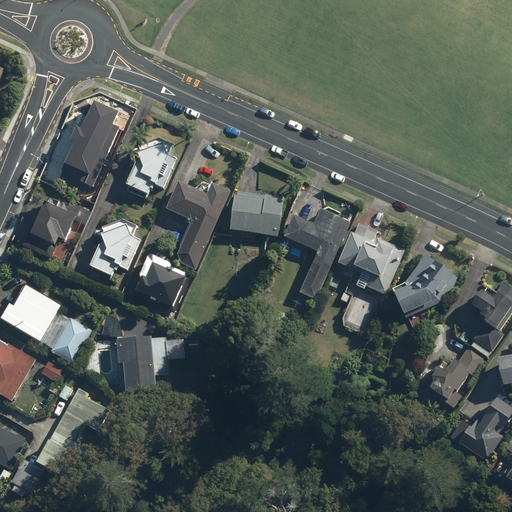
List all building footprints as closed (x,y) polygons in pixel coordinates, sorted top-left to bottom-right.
[(66,169),(61,179),(84,189),(87,182),(93,185),(102,165),(99,163),(105,151),(112,154),(125,126),(130,128),(138,111),(100,94),(72,105),(56,142),(67,147),(68,145),(71,146),(62,167),(66,169)] [(138,157),(125,189),(146,198),(150,190),(154,191),(173,147),(161,140),(141,149),(143,155),(138,157)] [(195,272),(228,194),(203,184),(192,193),(177,186),(166,213),(191,224),(174,263),(195,272)] [(281,201),(236,196),(235,200),(232,200),(228,235),(277,240),(281,201)] [(31,223),(21,249),(51,261),(58,243),(64,246),(75,221),(76,222),(80,212),(66,206),(61,218),(42,210),(36,225),(31,223)] [(292,219),(283,241),(317,255),(299,297),(316,304),(349,224),(319,212),(312,228),(292,219)] [(116,270),(125,274),(139,242),(133,239),(137,229),(124,223),(102,231),(104,238),(99,239),(103,248),(98,250),(89,271),(111,281),(116,270)] [(349,236),(336,267),(367,280),(363,289),(385,298),(403,254),(373,241),(377,233),(358,225),(353,237),(349,236)] [(171,311),(185,276),(168,270),(169,267),(146,258),(130,301),(156,311),(158,306),(171,311)] [(403,288),(389,294),(400,323),(432,309),(458,284),(424,259),(403,288)] [(470,312),(460,329),(464,331),(458,340),(464,343),(469,335),(474,339),(469,347),(489,360),(505,335),(497,330),(511,306),(511,289),(502,283),(491,301),(478,293),(467,310),(470,312)] [(7,308),(0,321),(0,326),(38,347),(39,345),(52,352),(50,355),(73,368),(92,333),(80,327),(82,325),(70,319),(68,323),(57,317),(61,310),(23,289),(12,310),(7,308)] [(135,339),(117,340),(119,368),(122,368),(124,396),(155,395),(154,391),(160,391),(159,379),(169,379),(166,341),(135,343),(135,339)] [(199,341),(187,341),(187,352),(199,353),(199,341)] [(0,349),(0,400),(6,404),(8,402),(12,405),(35,363),(7,347),(4,351),(0,349)] [(511,358),(496,362),(501,390),(511,388),(511,358)] [(441,364),(428,383),(432,386),(427,393),(445,406),(453,394),(456,396),(469,378),(466,375),(467,373),(452,362),(447,369),(441,364)] [(67,374),(48,363),(40,377),(59,388),(67,374)] [(65,386),(58,398),(66,403),(73,391),(65,386)] [(79,390),(48,444),(35,467),(51,476),(64,453),(82,463),(88,453),(75,445),(85,428),(97,435),(109,414),(86,400),(88,396),(79,390)] [(502,442),(497,438),(511,416),(511,411),(496,400),(475,432),(461,423),(453,435),(461,440),(457,446),(486,465),(502,442)] [(511,461),(502,477),(504,479),(501,483),(511,491),(511,461)] [(23,462),(10,485),(13,487),(10,493),(22,499),(26,493),(31,496),(43,474),(23,462)] [(4,469),(0,476),(0,484),(6,487),(13,474),(4,469)]
